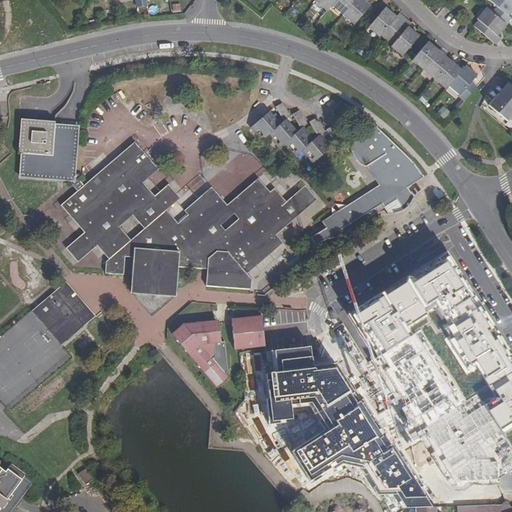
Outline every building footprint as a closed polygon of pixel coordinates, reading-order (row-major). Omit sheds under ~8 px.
[(336,0),(317,0),(315,3),(326,12),(331,6),(336,0)] [(356,0),(336,0),(331,6),(343,16),(356,0)] [(370,7),(361,0),(356,0),(343,16),(354,25),(370,7)] [(489,0),(496,6),(491,12),(506,25),(511,19),(508,16),(511,11),(511,1),(510,0),(489,0)] [(491,12),(487,8),(478,19),(479,21),(474,27),(496,46),(502,40),(497,36),(506,25),(491,12)] [(385,9),(367,28),(377,38),(380,36),(386,41),(405,19),(398,14),(395,18),(385,9)] [(410,24),(405,19),(386,41),(392,46),(391,48),(400,57),(418,38),(407,28),(410,24)] [(439,53),(427,43),(411,62),(422,72),(439,53)] [(449,62),(439,53),(422,72),(434,81),(449,62)] [(461,72),(449,62),(434,81),(445,90),(448,87),(461,72)] [(476,77),(465,67),(461,72),(448,87),(459,97),(458,98),(464,104),(476,89),(470,84),(476,77)] [(511,86),(510,85),(500,96),(511,106),(511,86)] [(511,106),(500,96),(490,107),(509,123),(511,119),(511,106)] [(304,148),(315,161),(332,146),(322,134),(326,131),(318,117),(311,120),(320,134),(315,138),(305,127),(308,125),(300,111),(294,114),(302,128),(297,131),(287,119),(290,118),(282,103),(275,106),(284,121),(280,124),(269,111),(251,127),(262,140),(269,134),(280,147),(287,141),(298,153),(304,148)] [(443,119),(450,112),(443,106),(436,113),(443,119)] [(96,264),(95,276),(114,277),(114,259),(122,259),(121,277),(125,277),(125,289),(147,312),(170,293),(172,268),(196,269),(197,263),(202,263),(202,269),(201,287),(245,288),(245,279),(242,274),(238,270),(273,241),(269,236),(284,223),(272,209),(277,206),(264,191),(260,195),(248,181),(230,197),(242,211),(233,219),(219,231),(215,225),(211,222),(225,210),(221,205),(209,191),(196,203),(193,200),(179,212),(182,216),(186,220),(172,232),(157,214),(161,210),(171,202),(159,187),(149,195),(145,199),(134,185),(129,189),(122,180),(146,160),(134,146),(111,165),(107,160),(92,173),(96,177),(83,188),(79,184),(68,170),(70,123),(50,122),(50,119),(16,117),(14,152),(16,152),(15,173),(60,176),(72,190),(55,203),(68,218),(72,214),(83,227),(79,231),(65,243),(77,258),(91,246),(102,259),(96,264)] [(329,128),(336,143),(342,139),(335,124),(329,128)] [(381,186),(347,207),(349,210),(332,220),(334,223),(326,228),(310,238),(315,246),(324,241),(325,241),(328,240),(330,239),(332,239),(333,239),(335,238),(337,238),(340,236),(342,235),(342,234),(396,200),(403,211),(403,210),(405,209),(407,207),(409,205),(410,204),(411,203),(411,201),(413,198),(407,188),(423,178),(418,169),(411,161),(404,154),(374,125),(351,144),(351,145),(351,147),(351,150),(351,152),(352,154),(353,156),(354,159),(356,161),(357,163),(359,164),(362,165),(364,167),(366,167),(368,166),(381,186)] [(107,160),(111,165),(134,146),(130,141),(107,160)] [(129,189),(134,185),(138,182),(153,169),(146,160),(122,180),(129,189)] [(79,184),(83,188),(96,177),(92,173),(79,184)] [(248,181),(260,195),(264,191),(252,177),(248,181)] [(149,195),(138,182),(134,185),(145,199),(149,195)] [(277,206),(289,220),(316,196),(305,182),(280,203),(277,206)] [(159,187),(171,202),(175,199),(163,184),(159,187)] [(193,200),(196,203),(209,191),(207,188),(193,200)] [(264,191),(277,206),(280,203),(268,188),(264,191)] [(221,205),(225,210),(228,213),(233,219),(242,211),(230,197),(221,205)] [(272,209),(284,223),(289,220),(277,206),(272,209)] [(347,207),(322,223),(326,228),(334,223),(332,220),(349,210),(347,207)] [(157,214),(172,232),(172,224),(161,210),(157,214)] [(215,225),(228,213),(225,210),(211,222),(215,225)] [(68,218),(79,231),(83,227),(72,214),(68,218)] [(182,216),(172,224),(172,232),(186,220),(182,216)] [(238,270),(242,274),(276,244),(273,241),(238,270)] [(60,247),(72,262),(77,258),(65,243),(60,247)] [(446,251),(346,315),(368,349),(373,346),(379,356),(420,330),(465,402),(454,409),(498,479),(511,470),(511,355),(492,323),(489,325),(486,319),(488,318),(465,280),(462,282),(458,277),(461,275),(446,251)] [(481,286),(493,279),(486,266),(473,273),(481,286)] [(31,311),(61,346),(84,326),(79,320),(90,310),(66,282),(31,311)] [(90,310),(79,320),(84,326),(95,316),(90,310)] [(261,316),(235,319),(236,323),(231,324),(234,350),(265,346),(261,316)] [(183,325),(172,334),(217,388),(228,378),(225,374),(228,372),(224,342),(220,342),(219,325),(214,326),(214,321),(183,325)] [(243,355),(245,370),(271,367),(270,352),(243,355)] [(245,371),(248,400),(230,415),(236,422),(236,433),(246,431),(263,450),(293,436),(314,433),(312,421),(316,418),(311,413),(310,403),(308,392),(298,384),(296,374),(287,375),(286,366),(245,371)] [(320,402),(321,412),(332,422),(391,414),(401,404),(421,402),(418,380),(396,372),(347,378),(336,369),(318,391),(320,402)] [(312,421),(314,433),(326,432),(333,430),(403,421),(401,404),(391,414),(332,422),(321,412),(320,402),(310,403),(311,413),(316,418),(312,421)] [(415,475),(415,487),(425,476),(424,465),(418,465),(402,435),(404,434),(402,431),(439,412),(436,406),(390,430),(415,475)] [(402,435),(418,465),(424,465),(465,464),(464,448),(445,412),(442,413),(439,412),(402,431),(404,434),(402,435)] [(0,511),(0,509),(25,477),(11,466),(6,473),(0,468),(0,511)] [(79,474),(86,484),(93,478),(86,468),(79,474)] [(404,494),(404,497),(416,508),(480,506),(479,495),(486,495),(486,485),(475,485),(475,475),(425,476),(415,487),(403,487),(404,494)] [(495,506),(486,495),(479,495),(480,506),(495,506)] [(480,506),(454,507),(454,511),(511,511),(506,502),(501,505),(499,505),(495,506),(480,506)]
